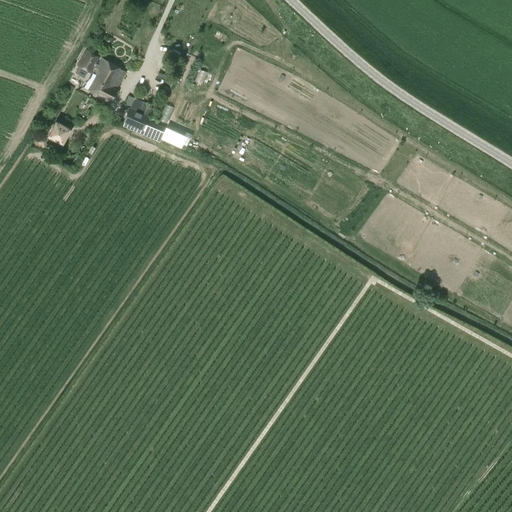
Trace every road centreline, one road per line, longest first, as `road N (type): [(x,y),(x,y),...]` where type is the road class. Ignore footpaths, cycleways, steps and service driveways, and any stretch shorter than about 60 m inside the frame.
road 1 (track): [(208,511),(372,278),(511,357)]
road 2 (unclassified): [(511,163),(395,89),(291,0)]
